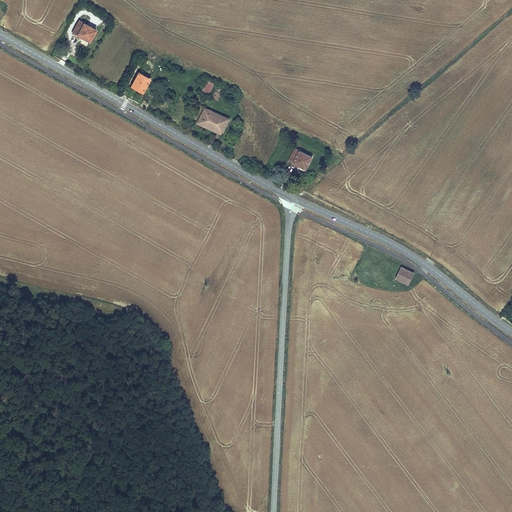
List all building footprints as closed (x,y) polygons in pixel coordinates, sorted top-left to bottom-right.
[(71,32),(89,42),(96,29),(78,19),(71,32)] [(129,85),(142,92),(150,77),(137,71),(129,85)] [(207,97),(213,83),(206,81),(201,94),(207,97)] [(218,97),(217,96),(220,89),(216,87),(212,95),(211,94),(209,97),(216,101),(218,97)] [(197,122),(217,131),(224,115),(204,106),(197,122)] [(230,118),(224,115),(217,131),(222,134),(230,118)] [(288,160),(306,169),(313,156),(295,147),(288,160)] [(415,272),(402,265),(396,278),(408,285),(415,272)]
